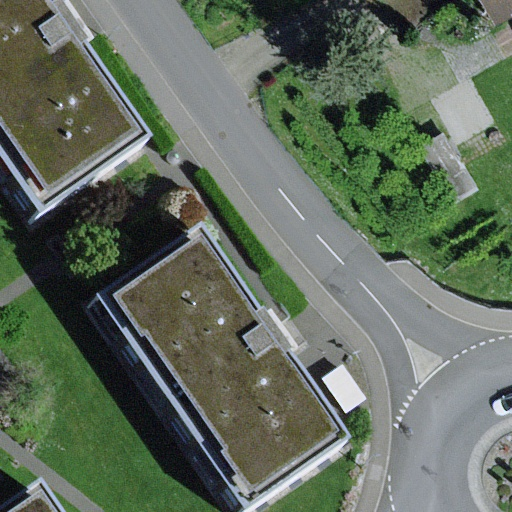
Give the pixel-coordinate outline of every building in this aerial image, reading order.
[(42,0),(0,0),(0,176),(33,224),(145,146),(66,33),(42,0)] [(511,0),(485,0),(492,13),(511,3),(511,0)] [(446,133),(420,147),(451,201),(477,186),(446,133)] [(189,237),(89,307),(234,511),(250,511),(339,450),(265,344),(189,237)] [(340,367),(319,382),(343,416),(364,401),(340,367)] [(0,511),(45,511),(30,490),(0,511)]
